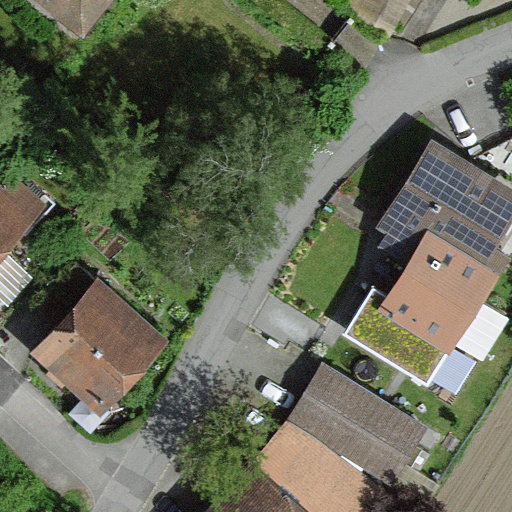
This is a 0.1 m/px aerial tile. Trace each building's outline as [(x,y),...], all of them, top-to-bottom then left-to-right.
[(392,218),(404,226),(425,238),(431,230),(471,255),(509,193),(436,148),(392,218)] [(0,239),(37,198),(4,168),(0,172),(0,239)] [(492,268),(471,255),(431,230),(425,238),(404,226),(391,248),(410,260),(389,294),(374,285),(348,327),(425,374),(492,268)] [(41,344),(100,398),(158,335),(75,260),(35,304),(58,325),(41,344)] [(421,424),(327,365),(295,417),(389,475),(421,424)] [(347,511),(371,486),(334,452),(313,476),(296,461),(284,475),(272,465),(264,474),(258,468),(217,511),(347,511)]
